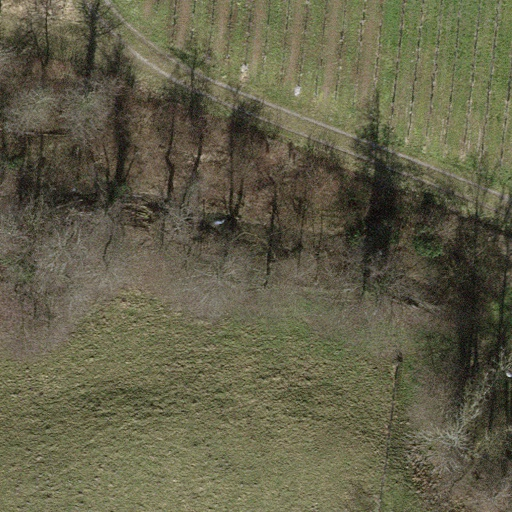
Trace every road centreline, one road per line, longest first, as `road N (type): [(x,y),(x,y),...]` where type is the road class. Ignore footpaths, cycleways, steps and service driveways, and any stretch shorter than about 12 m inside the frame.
road 1 (track): [(158,64),(511,210)]
road 2 (track): [(158,64),(0,23)]
